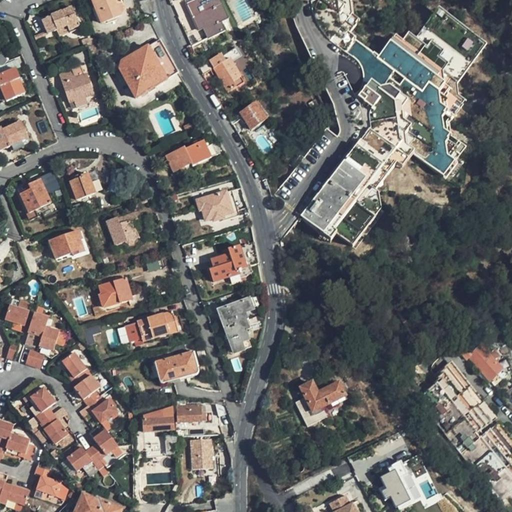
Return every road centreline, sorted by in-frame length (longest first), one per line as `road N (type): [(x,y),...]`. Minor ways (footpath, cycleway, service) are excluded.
road 1 (residential): [(67,144),(124,152),(146,170),(230,405),(247,420)]
road 2 (residential): [(299,0),(349,125),(263,233)]
road 3 (tertiary): [(161,0),(173,42),(252,187),(263,233)]
road 4 (tertiary): [(263,233),(274,328),(247,420)]
road 5 (residential): [(67,144),(16,18),(37,0)]
road 6 (residential): [(85,439),(56,383),(30,373),(0,393)]
